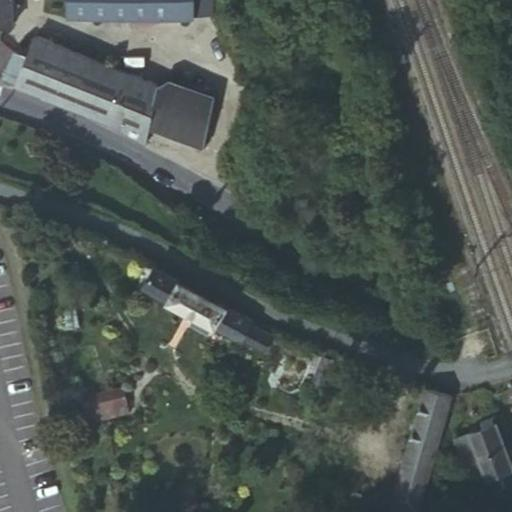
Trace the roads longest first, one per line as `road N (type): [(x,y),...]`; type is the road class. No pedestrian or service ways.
road 1 (tertiary): [(511,218),(392,270),(345,272),(307,259),(105,138),(0,98)]
road 2 (residential): [(511,363),(469,372),(298,320),(115,226),(0,186)]
